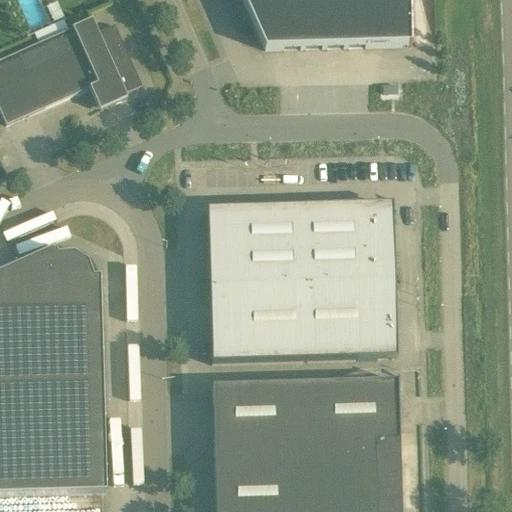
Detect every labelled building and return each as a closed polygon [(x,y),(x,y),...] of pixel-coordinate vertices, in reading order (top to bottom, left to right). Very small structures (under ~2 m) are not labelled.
[(241,0),(265,52),(411,47),(409,0),(241,0)] [(68,33),(63,21),(33,35),(38,46),(0,62),(0,115),(5,128),(88,91),(98,113),(126,101),(124,96),(141,89),(113,28),(97,35),(91,22),(68,33)] [(399,87),(378,88),(378,99),(399,99),(399,87)] [(349,213),(349,209),(207,213),(211,367),(376,362),(375,302),(394,302),(394,267),(390,267),(389,228),(372,212),(349,213)] [(0,498),(102,496),(105,496),(102,389),(99,281),(92,282),(90,274),(86,267),(83,264),(76,259),(74,259),(72,258),(68,258),(64,257),(60,258),(56,259),(53,253),(0,276),(0,498)] [(391,510),(391,486),(390,446),(399,446),(397,383),(395,383),(395,385),(212,390),(215,511),(398,511),(398,510),(391,510)]
